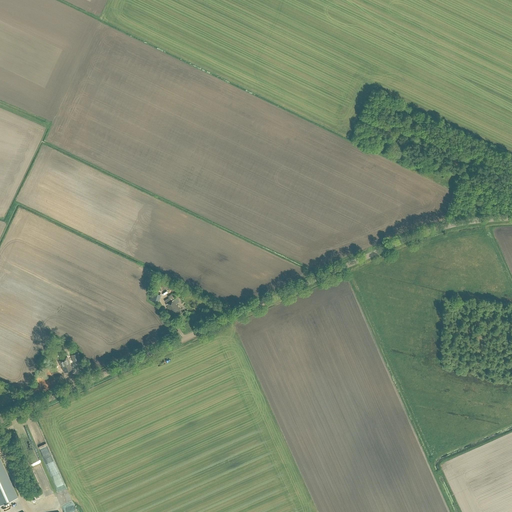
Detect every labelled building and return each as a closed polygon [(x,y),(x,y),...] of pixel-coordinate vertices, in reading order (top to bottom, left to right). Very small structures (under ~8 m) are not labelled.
[(177,298),(174,300),(171,295),(168,296),(169,298),(165,301),(167,304),(166,304),(174,317),(182,313),(177,304),(179,302),(177,298)] [(69,365),(68,362),(69,362),(67,357),(58,361),(60,366),(61,366),(64,372),(72,369),(70,365),(69,365)] [(22,441),(37,478),(42,476),(27,439),(22,441)] [(39,449),(58,497),(64,495),(46,446),(39,449)] [(0,511),(0,505),(17,497),(0,458),(0,511)] [(44,492),(49,490),(43,476),(38,478),(44,492)]
